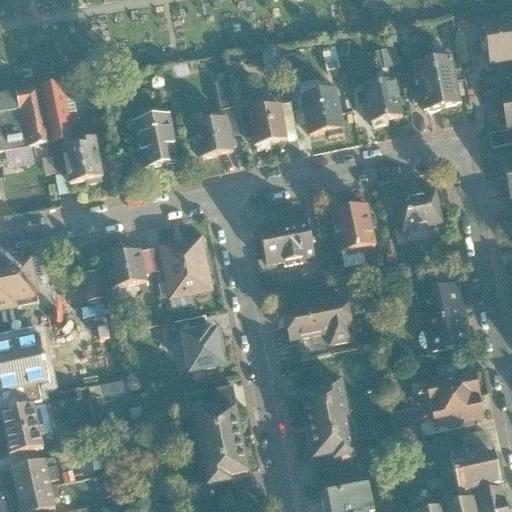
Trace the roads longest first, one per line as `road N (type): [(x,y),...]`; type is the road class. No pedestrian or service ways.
road 1 (residential): [(511,411),(458,148),(222,195)]
road 2 (residential): [(284,511),(222,195)]
road 3 (residential): [(222,195),(0,241)]
